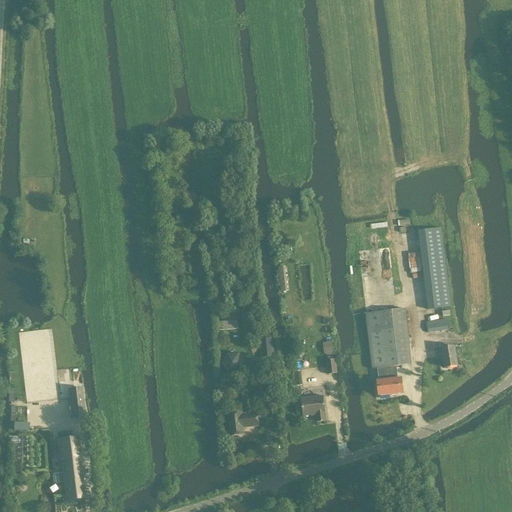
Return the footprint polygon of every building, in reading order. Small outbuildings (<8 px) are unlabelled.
[(441,228),(418,231),(421,253),(423,272),(428,310),(450,307),(441,228)] [(285,267),(278,268),(281,292),(287,292),(285,267)] [(388,368),(396,367),(411,365),(405,309),(366,314),(373,369),(377,369),(388,368)] [(446,319),(426,323),(428,333),(448,330),(448,329),(446,319)] [(237,321),(219,322),(219,330),(237,329),(237,321)] [(261,358),(275,357),(273,343),(272,338),(259,340),(261,358)] [(444,368),(458,366),(455,347),(441,349),(444,368)] [(245,363),(238,353),(227,354),(221,364),(228,375),(240,374),(245,363)] [(326,361),(328,375),(338,374),(336,360),(326,361)] [(388,368),(391,395),(403,393),(401,378),(397,379),(396,367),(388,368)] [(379,396),(391,395),(388,368),(377,369),(379,381),(377,381),(379,396)] [(76,399),(69,399),(71,419),(84,417),(81,388),(75,389),(76,399)] [(317,422),(326,421),(325,413),(323,396),(301,399),(303,416),(316,414),(317,422)] [(244,428),(259,426),(258,412),(243,414),(243,412),(228,413),(230,435),(245,434),(244,428)] [(54,504),(73,502),(66,443),(65,442),(61,442),(60,435),(48,436),(49,444),(45,444),(48,464),(50,464),(52,480),(42,481),(43,487),(52,486),(54,504)] [(20,474),(20,445),(19,445),(19,437),(10,437),(10,445),(11,445),(11,474),(20,474)]
